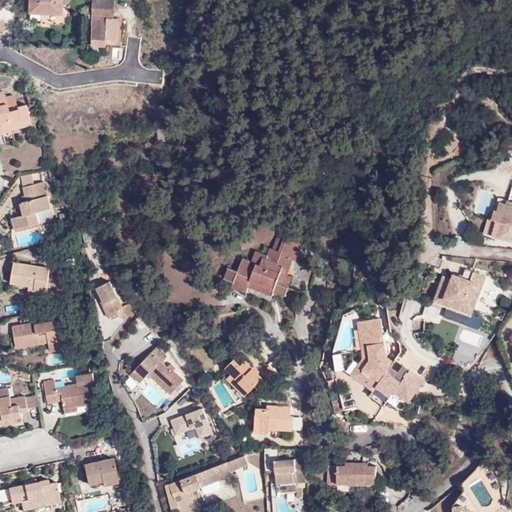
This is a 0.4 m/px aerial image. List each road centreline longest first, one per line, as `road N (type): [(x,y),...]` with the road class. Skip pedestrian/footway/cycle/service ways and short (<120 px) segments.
road 1 (residential): [(410,511),(467,451),(478,414),(472,384),(418,349),(403,326),(442,102)]
road 2 (residential): [(130,323),(107,353),(143,430),(160,511)]
